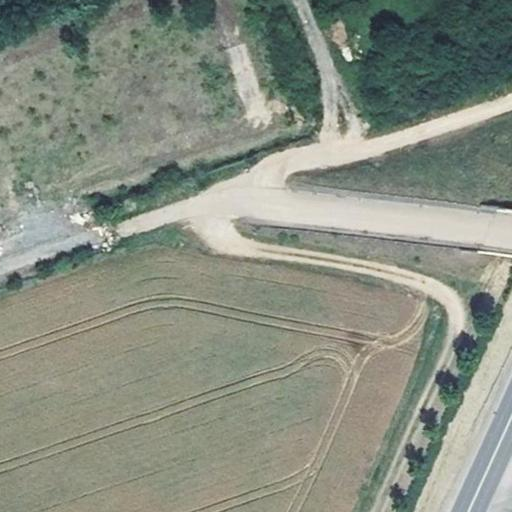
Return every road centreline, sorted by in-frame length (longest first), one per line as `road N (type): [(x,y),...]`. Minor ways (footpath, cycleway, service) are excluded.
road 1 (track): [(511,100),(258,174),(239,206)]
road 2 (unclassified): [(511,230),(239,206)]
road 3 (track): [(0,268),(188,208),(239,206)]
